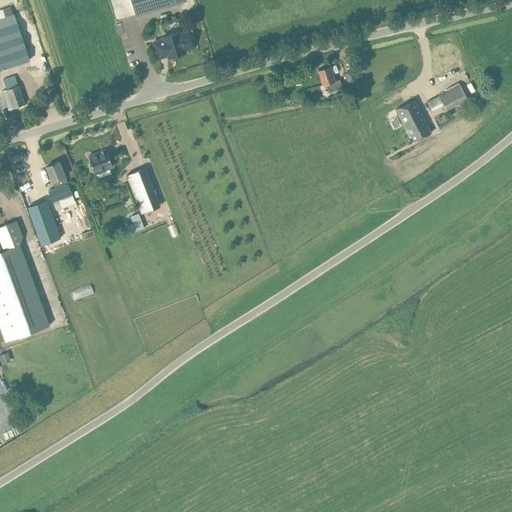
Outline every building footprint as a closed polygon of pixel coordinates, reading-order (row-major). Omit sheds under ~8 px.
[(120,0),(124,17),(131,15),(128,0),(120,0)] [(185,0),(131,0),(136,15),(186,0),(185,0)] [(0,18),(0,69),(30,60),(14,14),(0,18)] [(193,48),(188,32),(188,31),(180,33),(179,32),(162,36),(163,39),(153,41),(158,58),(168,55),(168,57),(169,57),(169,55),(175,53),(174,51),(178,50),(179,54),(185,52),(185,50),(193,48)] [(337,88),(335,81),(330,66),(317,70),(323,85),(328,84),(330,90),(337,88)] [(355,71),(344,74),(351,94),(361,90),(355,71)] [(24,104),(18,85),(14,75),(3,79),(7,90),(2,91),(5,98),(9,97),(13,108),(24,104)] [(467,98),(460,84),(427,102),(432,111),(443,105),(446,110),(467,98)] [(414,141),(431,133),(413,100),(395,109),(406,130),(408,129),(414,141)] [(95,174),(113,167),(106,149),(88,155),(91,163),(88,164),(91,171),(94,170),(95,174)] [(46,166),(54,187),(53,188),(56,196),(71,190),(68,182),(67,182),(64,175),(59,161),(46,166)] [(141,213),(160,206),(145,168),(126,175),(141,213)] [(57,232),(44,197),(27,204),(40,238),(57,232)] [(144,228),(138,213),(131,216),(134,224),(126,227),(129,234),(144,228)] [(0,327),(5,341),(49,325),(20,245),(23,236),(17,220),(0,226),(0,241),(3,250),(1,251),(0,247),(0,327)] [(70,292),(74,301),(94,293),(90,283),(70,292)] [(48,321),(62,316),(53,290),(47,292),(50,298),(48,298),(51,305),(43,307),(48,321)] [(8,362),(5,353),(0,354),(0,359),(2,365),(8,362)]
